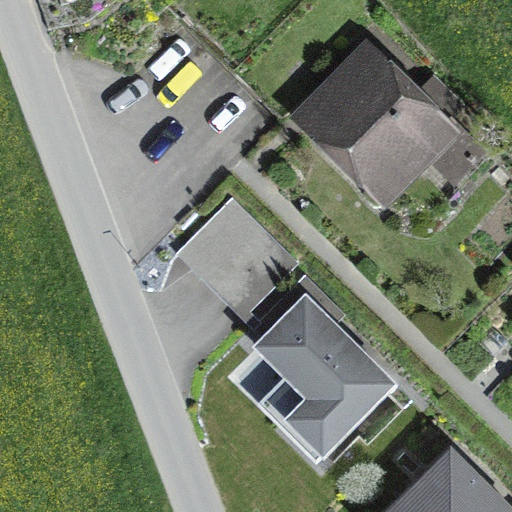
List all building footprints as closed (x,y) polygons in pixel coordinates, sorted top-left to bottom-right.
[(203,0),(182,22),(281,120),(323,78),(245,0),(203,0)] [(421,150),(453,181),(483,151),(449,118),(461,107),(432,79),(417,95),(374,54),(311,119),(383,189),(421,150)] [(253,218),(204,267),(249,312),(298,263),(253,218)] [(308,400),(280,428),(316,464),(393,386),(305,298),(256,348),(308,400)] [(506,511),(450,456),(394,511),(506,511)]
